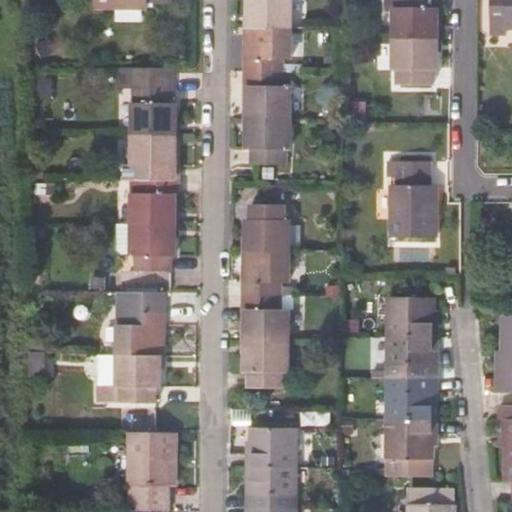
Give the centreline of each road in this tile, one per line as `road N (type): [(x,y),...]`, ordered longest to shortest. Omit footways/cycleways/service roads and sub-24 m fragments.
road 1 (residential): [(206,511),(214,0)]
road 2 (residential): [(465,0),(462,187),(505,188)]
road 3 (residential): [(461,328),(482,511)]
